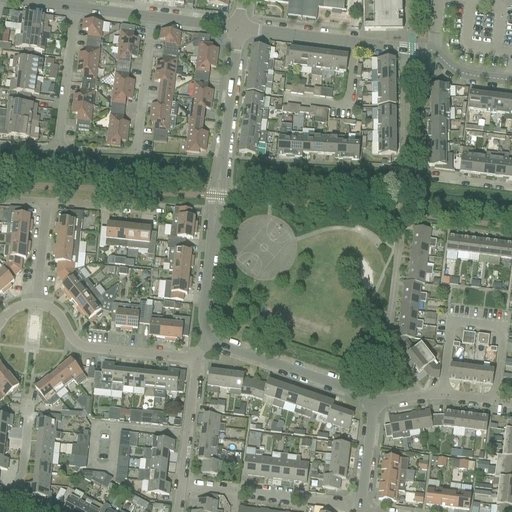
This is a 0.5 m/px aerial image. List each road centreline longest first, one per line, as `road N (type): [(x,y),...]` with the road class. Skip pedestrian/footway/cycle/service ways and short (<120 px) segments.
road 1 (residential): [(57,149),(134,154),(152,17)]
road 2 (residential): [(360,506),(180,483)]
road 3 (residential): [(35,304),(56,312),(87,348),(195,359)]
road 4 (tertiary): [(411,49),(237,27)]
road 5 (residential): [(210,339),(370,403)]
road 6 (residential): [(57,149),(74,6)]
road 7 (residential): [(511,403),(441,393),(370,403)]
road 8 (residential): [(220,168),(237,27)]
road 9 (residential): [(180,483),(195,359)]
